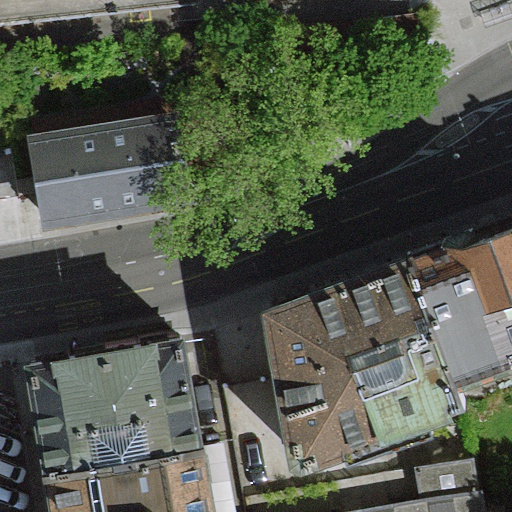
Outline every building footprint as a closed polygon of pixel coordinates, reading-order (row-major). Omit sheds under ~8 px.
[(413,15),(355,23),(358,51),(417,43),(413,15)] [(355,23),(284,31),(288,59),(358,51),(355,23)] [(210,114),(176,119),(183,166),(217,161),(210,114)] [(175,117),(36,137),(51,218),(187,196),(183,166),(176,119),(175,117)] [(511,221),(413,258),(457,379),(511,359),(511,221)] [(413,258),(274,309),(298,455),(305,459),(465,400),(457,379),(413,258)] [(50,472),(200,444),(182,337),(31,363),(50,472)] [(302,472),(307,511),(347,511),(482,488),(474,445),(413,457),(411,443),(397,438),(302,472)] [(57,511),(212,511),(200,444),(50,472),(57,511)] [(486,511),(482,488),(347,511),(486,511)]
